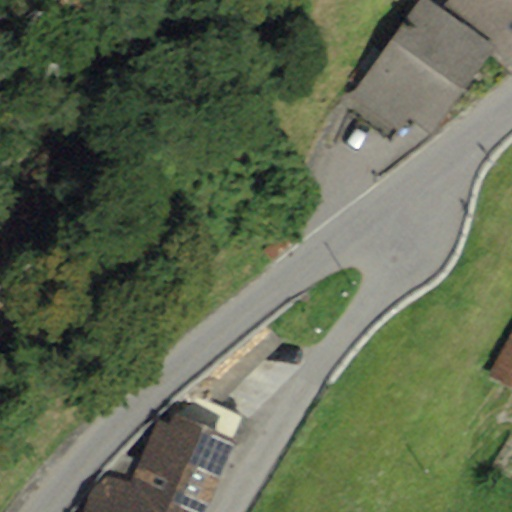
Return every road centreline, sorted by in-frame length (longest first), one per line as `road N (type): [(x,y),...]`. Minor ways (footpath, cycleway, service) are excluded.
road 1 (residential): [(50,511),(108,438),(247,307),(416,183)]
road 2 (residential): [(511,104),(416,183)]
